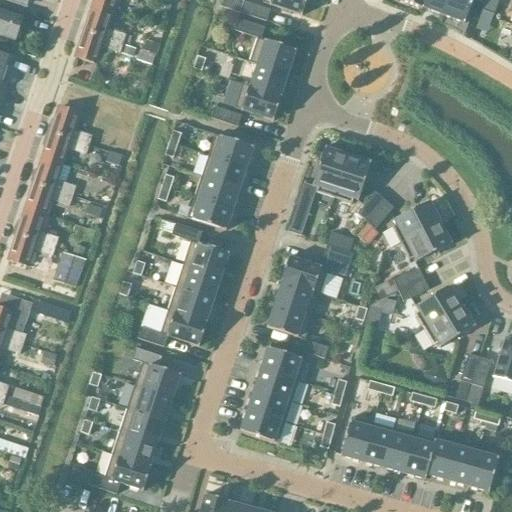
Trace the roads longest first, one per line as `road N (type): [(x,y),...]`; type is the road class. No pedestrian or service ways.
road 1 (residential): [(397,511),(191,452),(306,109)]
road 2 (residential): [(511,306),(487,279),(462,197),(413,146),(306,109)]
road 3 (residential): [(0,234),(77,0)]
road 4 (residential): [(341,4),(511,80)]
